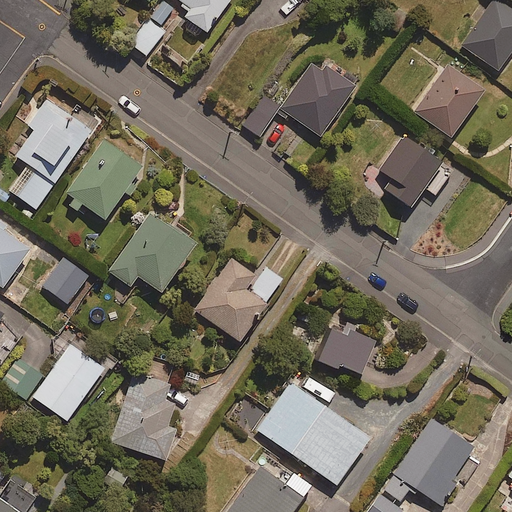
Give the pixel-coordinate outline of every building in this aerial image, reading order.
[(171,0),(185,9),(179,17),(209,37),(234,0),(171,0)] [(511,60),(511,14),(496,2),(462,48),(501,76),(511,60)] [(166,33),(150,20),(130,45),(146,58),(166,33)] [(359,90),(317,61),(281,111),(323,141),(359,90)] [(487,97),(450,69),(416,115),(453,142),(487,97)] [(282,110),(263,97),(243,127),(261,140),(282,110)] [(72,123),(44,105),(29,128),(35,132),(17,159),(30,168),(12,196),(40,214),(101,123),(81,109),(72,123)] [(445,170),(405,140),(380,173),(395,184),(387,194),(412,213),(445,170)] [(144,173),(104,145),(63,203),(80,215),(84,209),(108,225),(144,173)] [(198,253),(152,219),(110,275),(133,291),(140,281),(165,299),(198,253)] [(32,256),(0,232),(0,289),(5,293),(32,256)] [(91,281),(64,260),(42,287),(69,308),(91,281)] [(258,278),(235,260),(196,313),(242,347),(269,311),(246,294),(258,278)] [(370,335),(323,319),(311,357),(358,372),(370,335)] [(107,374),(72,348),(34,399),(69,426),(107,374)] [(45,377),(19,358),(0,384),(27,403),(45,377)] [(173,392),(136,378),(110,444),(168,466),(180,437),(169,433),(178,412),(166,407),(173,392)] [(365,433),(287,379),(254,427),(332,481),(365,433)] [(469,442),(428,416),(382,489),(398,499),(408,484),(439,503),(456,476),(451,472),(469,442)] [(283,511),(304,483),(263,454),(221,511),(283,511)] [(398,511),(401,508),(378,493),(365,511),(398,511)] [(356,511),(357,511),(335,497),(324,511),(356,511)] [(13,511),(0,502),(0,511),(13,511)]
